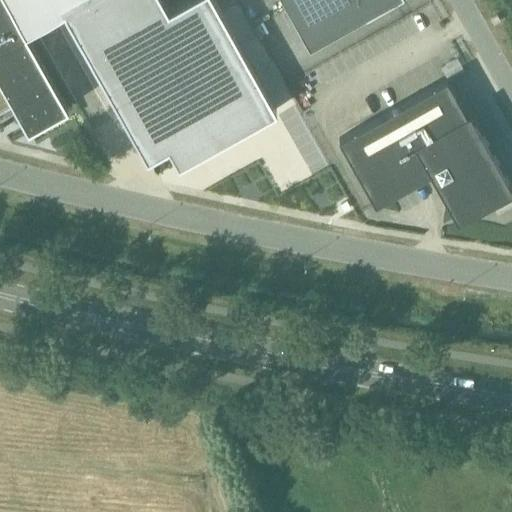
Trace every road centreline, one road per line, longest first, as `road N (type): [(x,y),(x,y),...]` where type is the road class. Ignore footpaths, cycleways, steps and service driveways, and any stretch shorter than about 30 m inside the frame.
road 1 (primary): [(511,397),(216,347),(0,293)]
road 2 (unclassified): [(511,279),(232,228),(0,174)]
